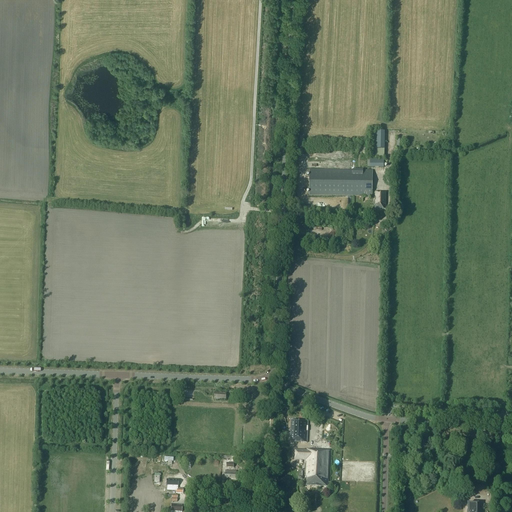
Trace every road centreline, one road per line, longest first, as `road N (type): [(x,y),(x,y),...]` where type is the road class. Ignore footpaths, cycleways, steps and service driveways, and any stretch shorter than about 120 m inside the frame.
road 1 (tertiary): [(272,376),(292,0)]
road 2 (tertiary): [(272,376),(0,371)]
road 3 (tertiary): [(511,427),(387,419)]
road 4 (tertiary): [(387,419),(272,376)]
